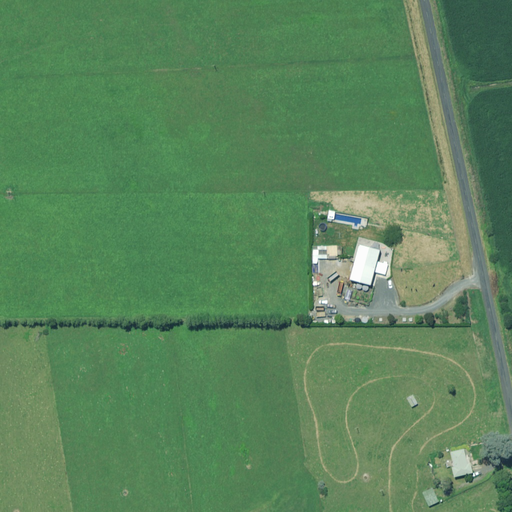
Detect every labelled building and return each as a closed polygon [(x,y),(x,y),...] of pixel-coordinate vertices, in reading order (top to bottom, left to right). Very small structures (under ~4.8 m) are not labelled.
[(380,249),(360,244),(351,279),(371,284),(375,271),(385,274),(388,262),(378,260),(380,249)] [(329,246),(320,246),(320,250),(315,250),(315,255),(329,255),(329,246)] [(420,404),(415,395),(409,398),(413,407),(420,404)] [(470,464),(466,449),(453,453),(456,467),(454,467),(457,477),(474,473),(472,463),(470,464)] [(441,502),(435,488),(424,493),(430,506),(441,502)]
